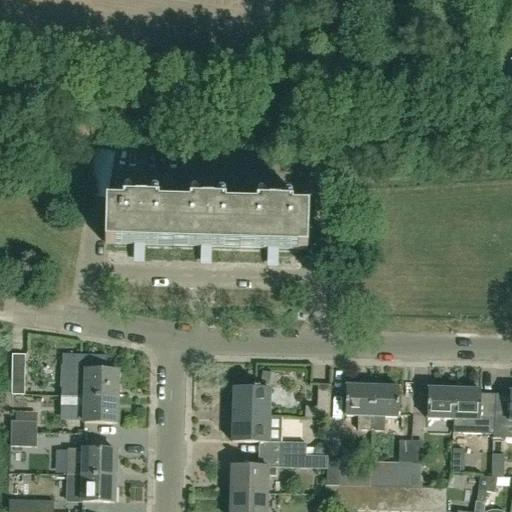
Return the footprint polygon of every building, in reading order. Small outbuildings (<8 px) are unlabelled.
[(145,245),(173,246),(174,200),(107,198),(106,244),(135,245),(134,256),(145,257),(145,245)] [(212,247),(240,248),(241,202),(174,200),(173,246),(202,247),(201,258),(212,259),(212,247)] [(307,250),(308,204),(241,202),(240,248),(268,248),(268,260),(278,260),(278,249),(307,250)] [(24,395),(24,369),(25,357),(11,356),(12,368),(13,369),(12,395),(24,395)] [(63,356),(61,395),(117,397),(118,372),(107,372),(107,357),(63,356)] [(330,417),(330,412),(331,386),(318,386),(317,405),(309,405),(309,417),(330,417)] [(371,433),(372,418),(373,387),(347,386),(345,417),(358,418),(358,433),(371,433)] [(385,433),(385,419),(397,419),(398,388),(373,387),(372,418),(371,433),(385,433)] [(232,415),(269,416),(269,391),(233,389),(232,415)] [(425,419),(453,420),(455,390),(427,389),(425,419)] [(455,390),(453,420),(453,432),(466,433),(466,421),(479,421),(480,391),(455,390)] [(117,397),(61,395),(61,397),(61,410),(84,410),(84,424),(117,425),(117,397)] [(231,442),(281,444),(282,418),(268,418),(269,416),(232,415),(231,442)] [(286,419),(286,436),(307,436),(308,419),(286,419)] [(12,422),(12,432),(35,433),(35,422),(12,422)] [(12,432),(12,447),(35,447),(35,433),(12,432)] [(492,477),(502,477),(503,453),(504,440),(494,440),(493,453),(492,477)] [(399,442),(399,465),(370,464),(369,488),(379,488),(390,489),(401,489),(411,489),(412,442),(399,442)] [(422,442),(412,442),(411,489),(412,489),(421,489),(422,465),(422,442)] [(281,456),(306,457),(306,445),(281,444),(281,456)] [(83,450),(82,476),(115,478),(116,451),(83,450)] [(280,470),(327,471),(327,463),(327,458),(306,457),(281,456),(280,470)] [(367,488),(369,488),(370,464),(370,471),(339,470),(339,463),(327,463),(327,471),(327,486),(337,487),(337,488),(367,488)] [(452,466),(452,474),(464,475),(464,467),(452,466)] [(275,477),(275,469),(230,468),(230,494),(266,495),(266,477),(275,477)] [(114,503),(115,478),(82,476),(69,476),(68,502),(114,503)] [(484,511),(487,493),(489,477),(480,476),(477,504),(475,504),(474,511),(484,511)] [(504,477),(502,477),(492,477),(489,477),(487,493),(495,494),(497,480),(503,480),(504,477)] [(366,511),(367,488),(337,488),(337,497),(337,511),(356,511),(366,511)] [(378,511),(379,488),(369,488),(367,488),(366,511),(378,511)] [(389,511),(390,489),(379,488),(378,511),(389,511)] [(400,511),(401,489),(390,489),(389,511),(400,511)] [(400,511),(411,511),(412,489),(411,489),(401,489),(400,511)] [(422,511),(423,490),(421,489),(412,489),(411,511),(422,511)] [(422,511),(434,511),(435,490),(423,490),(422,511)] [(445,511),(446,490),(435,490),(434,511),(445,511)] [(265,511),(266,495),(230,494),(229,511),(265,511)] [(34,511),(35,500),(10,500),(9,511),(34,511)]
